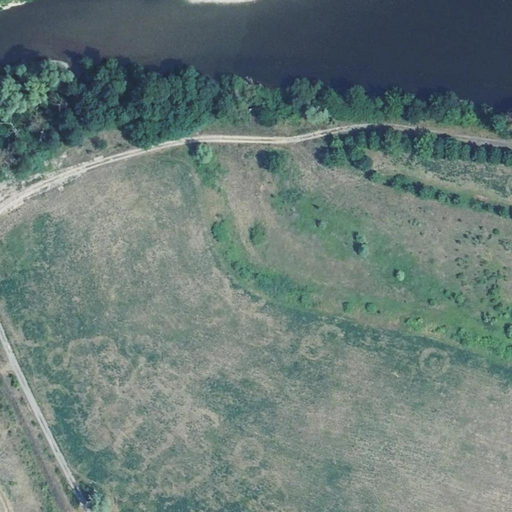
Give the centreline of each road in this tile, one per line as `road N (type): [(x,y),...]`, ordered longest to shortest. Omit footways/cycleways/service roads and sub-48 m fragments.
road 1 (track): [(511,146),(360,126),(186,137),(79,164),(0,196)]
road 2 (track): [(0,335),(85,511)]
